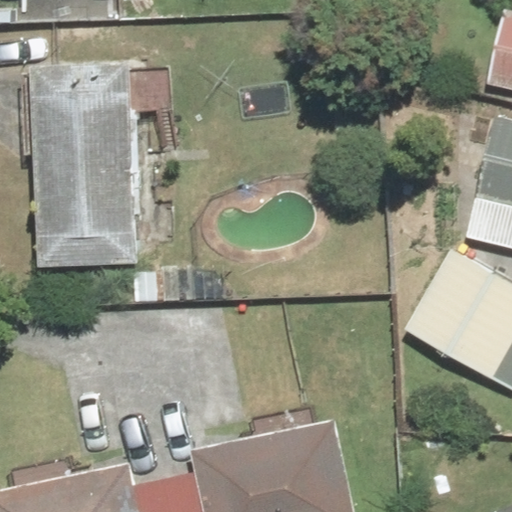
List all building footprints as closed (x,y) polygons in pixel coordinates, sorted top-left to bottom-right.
[(511,11),(496,79),(511,82),(511,11)] [(162,48),(68,51),(74,257),(168,255),(162,48)] [(511,109),(501,108),(481,233),(511,238),(511,109)] [(511,268),(463,241),(418,323),(511,374),(511,268)] [(179,473),(187,511),(364,511),(344,412),(208,440),(213,466),(179,473)] [(5,511),(187,511),(179,473),(149,479),(145,462),(1,492),(5,511)]
